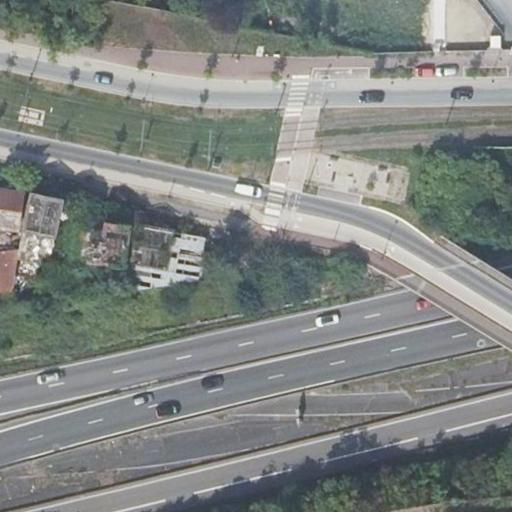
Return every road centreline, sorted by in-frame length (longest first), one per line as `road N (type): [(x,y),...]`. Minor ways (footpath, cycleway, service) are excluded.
road 1 (primary): [(0,139),(377,219),(511,303)]
road 2 (motorway): [(0,447),(511,320)]
road 3 (motorway): [(511,282),(0,395)]
road 4 (primary): [(511,94),(210,94),(0,59)]
road 5 (motorway): [(73,511),(511,404)]
